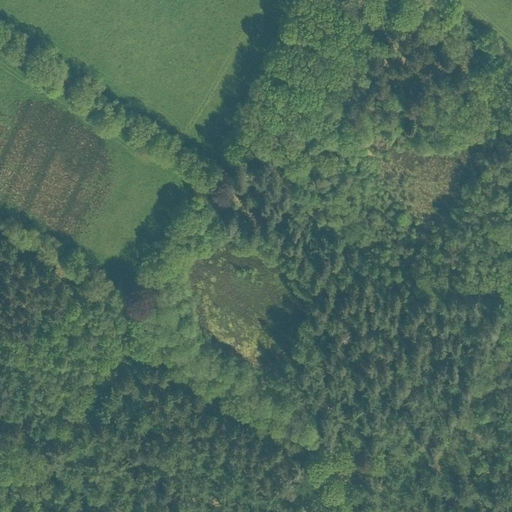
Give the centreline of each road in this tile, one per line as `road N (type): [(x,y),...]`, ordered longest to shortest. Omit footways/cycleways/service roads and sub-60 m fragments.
road 1 (track): [(511,300),(356,259),(273,160),(248,150),(220,169),(125,325),(0,319)]
road 2 (track): [(16,511),(125,325)]
